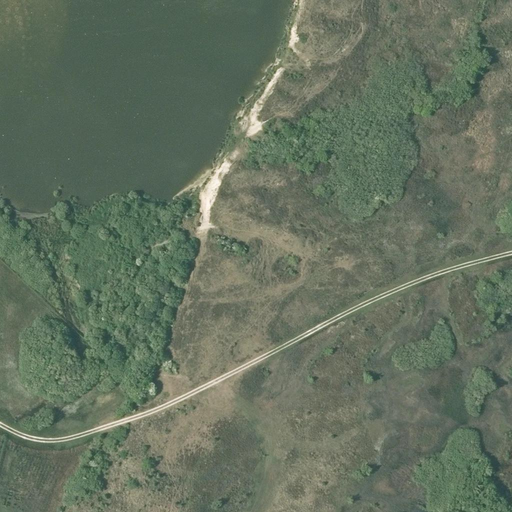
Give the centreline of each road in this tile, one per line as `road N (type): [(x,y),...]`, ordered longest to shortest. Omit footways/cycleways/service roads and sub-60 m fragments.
road 1 (track): [(511,254),(392,292),(213,383)]
road 2 (track): [(213,383),(171,406),(62,441),(32,441),(0,425)]
road 3 (track): [(213,383),(263,421),(269,464),(255,511)]
